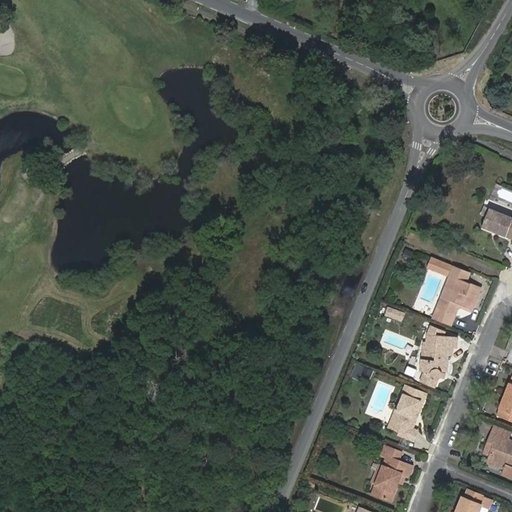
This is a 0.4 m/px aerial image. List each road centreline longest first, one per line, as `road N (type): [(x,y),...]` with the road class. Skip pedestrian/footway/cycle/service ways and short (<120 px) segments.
road 1 (unclassified): [(278,511),(417,167)]
road 2 (tertiary): [(393,82),(201,0)]
road 3 (residential): [(511,307),(442,466)]
